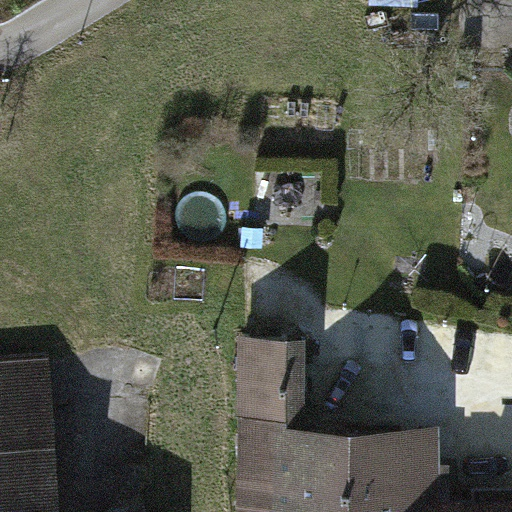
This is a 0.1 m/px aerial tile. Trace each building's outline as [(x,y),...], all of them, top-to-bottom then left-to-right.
[(438,212),(396,207),(390,258),(433,262),(438,212)] [(302,332),(241,332),(239,511),(439,511),(440,491),(440,417),(302,417),(302,332)] [(435,383),(511,388),(511,341),(439,336),(435,383)] [(0,511),(67,511),(67,509),(55,348),(0,351),(0,511)] [(511,511),(511,491),(440,491),(439,511),(511,511)]
